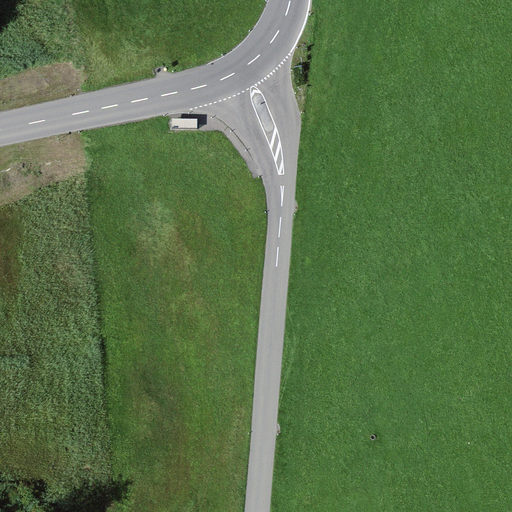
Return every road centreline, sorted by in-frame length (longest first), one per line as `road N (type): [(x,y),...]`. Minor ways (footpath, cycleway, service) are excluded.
road 1 (tertiary): [(243,69),(275,133),(286,197),(260,511)]
road 2 (secondary): [(0,130),(206,86),(243,69)]
